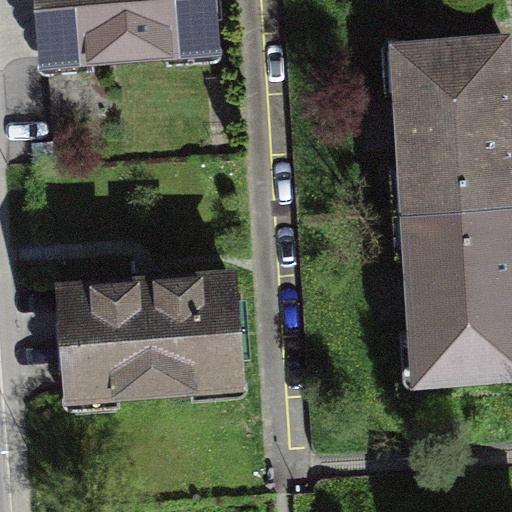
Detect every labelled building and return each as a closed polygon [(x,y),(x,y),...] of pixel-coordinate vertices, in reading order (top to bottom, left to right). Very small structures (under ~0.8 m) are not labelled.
[(42,0),(47,59),(101,55),(217,48),(213,0),(42,0)] [(511,177),(505,30),(375,37),(387,219),(511,212),(511,177)] [(106,132),(101,55),(47,59),(52,136),(106,132)] [(511,212),(387,219),(395,383),(511,377),(511,212)] [(236,273),(51,279),(55,398),(240,392),(236,273)]
